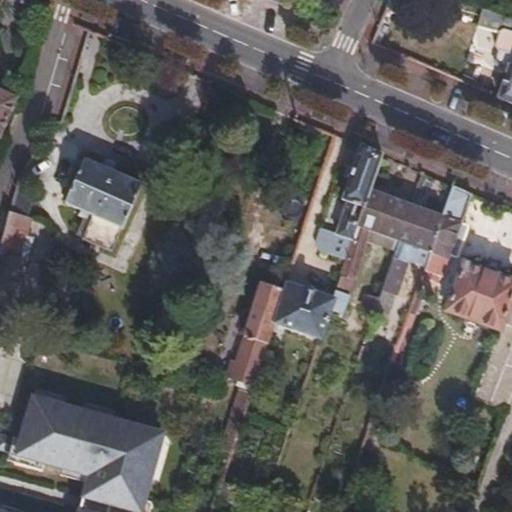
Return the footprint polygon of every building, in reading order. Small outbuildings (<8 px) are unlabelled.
[(390,0),(389,5),(410,14),(414,2),(420,5),(421,0),(390,0)] [(510,64),(499,98),(511,103),(511,29),(508,28),(502,30),(497,44),(503,52),(501,59),(510,64)] [(0,137),(2,138),(18,98),(0,90),(0,137)] [(384,155),(365,148),(346,199),(350,201),(339,234),(355,240),(372,191),(384,155)] [(124,229),(143,185),(87,160),(82,171),(74,168),(66,183),(74,187),(66,204),(80,211),(78,216),(91,222),(83,240),(111,252),(121,228),(124,229)] [(474,194),(456,186),(444,218),(427,267),(426,271),(444,277),(453,254),(460,255),(470,226),(463,223),(474,194)] [(355,240),(348,261),(342,277),(354,280),(368,242),(371,229),(400,240),(411,206),(372,191),(355,240)] [(23,209),(12,206),(0,250),(0,338),(21,260),(26,261),(32,236),(27,234),(31,218),(22,215),(23,209)] [(444,218),(411,206),(400,240),(421,248),(416,263),(427,267),(444,218)] [(395,251),(400,240),(371,229),(368,242),(395,251)] [(333,232),(327,253),(348,261),(355,240),(339,234),(333,232)] [(421,248),(400,240),(395,251),(394,255),(407,261),(416,263),(421,248)] [(374,313),(373,318),(386,321),(407,261),(394,255),(379,298),(374,313)] [(476,398),(509,411),(511,402),(511,281),(466,265),(449,310),(502,329),(476,398)] [(426,271),(418,292),(436,297),(444,277),(426,271)] [(342,277),(338,291),(350,294),(354,280),(342,277)] [(285,291),(275,323),(322,338),(335,298),(288,283),(285,291)] [(223,454),(230,456),(249,400),(275,323),(285,291),(263,284),(231,379),(246,384),(223,454)] [(364,309),(374,313),(379,298),(368,294),(364,309)] [(114,421),(33,398),(22,440),(0,434),(0,451),(90,476),(80,511),(141,511),(150,485),(142,483),(154,440),(112,428),(114,421)] [(220,487),(217,497),(229,501),(232,491),(220,487)]
